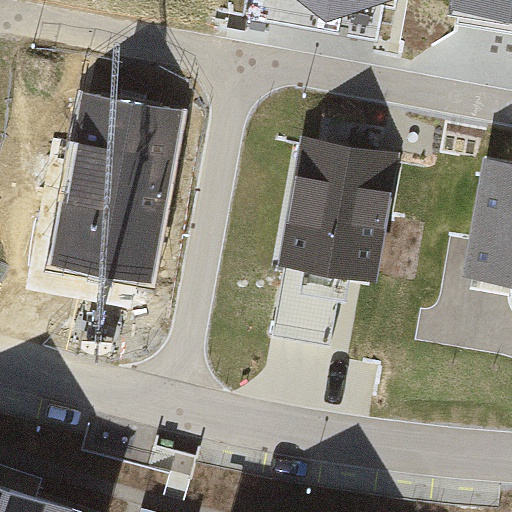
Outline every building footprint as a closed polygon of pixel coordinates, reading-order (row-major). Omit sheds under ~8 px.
[(306,0),(327,14),(380,0),(306,0)] [(511,0),(450,0),(450,4),(511,14),(511,0)] [(399,154),(301,136),(277,261),(375,279),(399,154)] [(511,159),(485,155),(464,272),(511,280),(511,159)] [(105,511),(0,475),(0,511),(105,511)]
